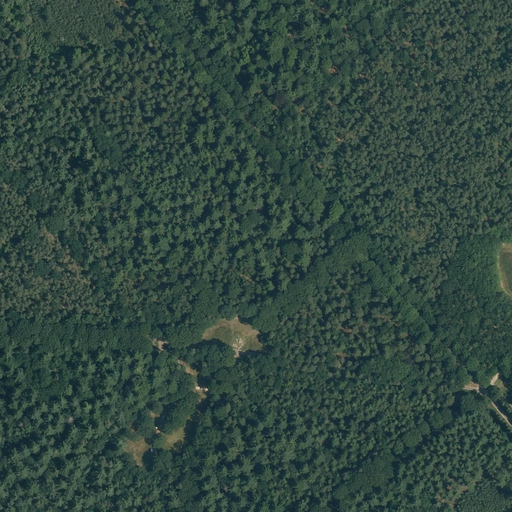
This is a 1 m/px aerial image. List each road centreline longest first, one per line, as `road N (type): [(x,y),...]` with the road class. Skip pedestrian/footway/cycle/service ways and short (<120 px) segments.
road 1 (unclassified): [(511,422),(483,390),(153,339),(0,336)]
road 2 (track): [(143,0),(483,390)]
road 3 (track): [(0,41),(137,190),(226,316)]
road 4 (track): [(218,390),(40,387),(0,410)]
road 5 (track): [(218,390),(177,511)]
